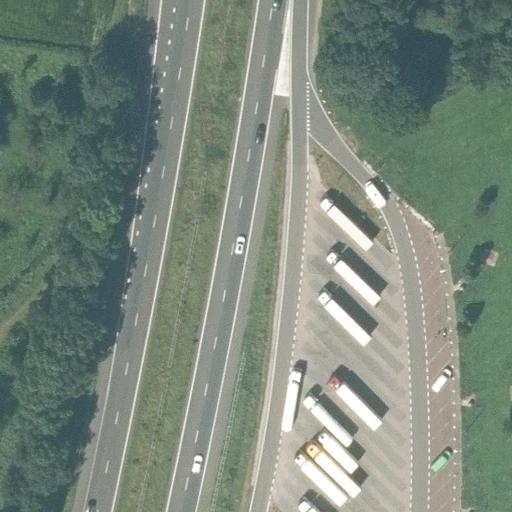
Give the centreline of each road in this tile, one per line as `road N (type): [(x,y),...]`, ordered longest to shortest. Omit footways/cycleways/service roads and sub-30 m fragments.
road 1 (motorway): [(177,511),(270,0)]
road 2 (motorway): [(187,0),(94,511)]
road 3 (track): [(85,56),(50,261),(32,296),(0,325)]
